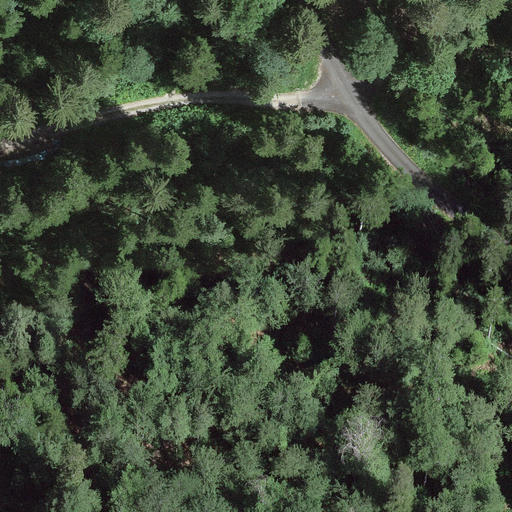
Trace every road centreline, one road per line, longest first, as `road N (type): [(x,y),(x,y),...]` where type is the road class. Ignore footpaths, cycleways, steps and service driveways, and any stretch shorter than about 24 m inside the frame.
road 1 (track): [(0,149),(199,100),(353,101)]
road 2 (unclassified): [(301,0),(367,130),(511,247)]
